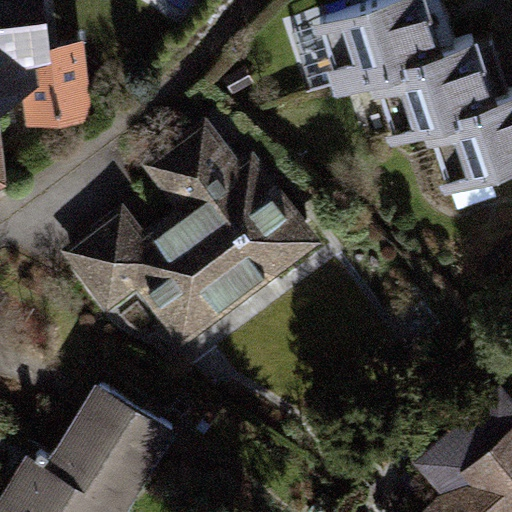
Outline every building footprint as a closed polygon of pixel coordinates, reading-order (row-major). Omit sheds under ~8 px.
[(0,146),(0,88),(50,83),(36,0),(0,0),(0,172),(6,168),(0,146)] [(439,18),(432,0),(308,0),(302,2),(330,78),(365,65),(385,121),(429,105),(448,156),(511,132),(511,55),(492,63),(471,6),(439,18)] [(156,300),(198,354),(339,246),(274,162),(257,175),(218,124),(166,164),(203,211),(165,240),(139,206),(79,252),(130,319),(156,300)] [(14,430),(0,454),(0,511),(116,511),(172,414),(87,365),(41,445),(14,430)] [(511,511),(511,393),(493,371),(401,448),(433,485),(399,511),(511,511)]
